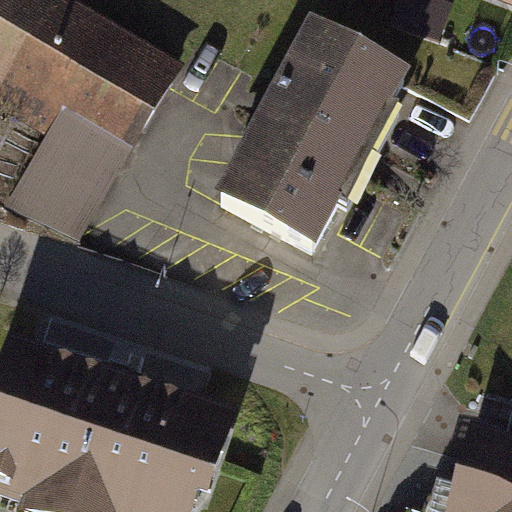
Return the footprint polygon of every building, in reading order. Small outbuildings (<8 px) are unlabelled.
[(186,79),(65,0),(6,0),(0,10),(0,111),(51,145),(14,208),(79,249),(186,79)] [(454,16),(411,0),(405,0),(394,30),(441,48),(454,16)] [(511,0),(446,0),(511,26),(511,0)] [(420,101),(319,46),(224,222),(326,276),(350,231),(354,232),(408,134),(403,131),(420,101)] [(242,412),(12,335),(0,372),(0,496),(22,503),(20,510),(25,511),(197,511),(202,496),(212,500),(242,412)] [(511,511),(511,442),(473,431),(449,511),(511,511)]
